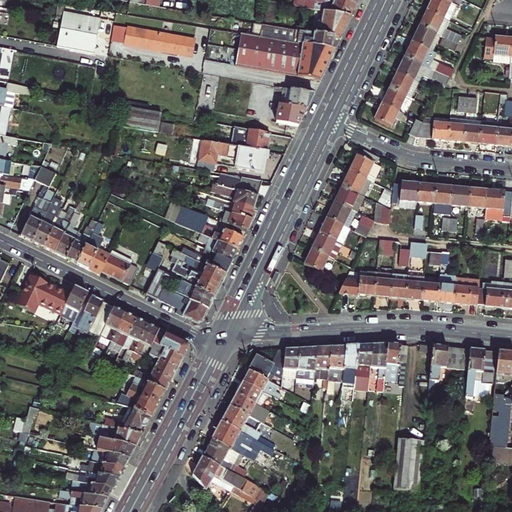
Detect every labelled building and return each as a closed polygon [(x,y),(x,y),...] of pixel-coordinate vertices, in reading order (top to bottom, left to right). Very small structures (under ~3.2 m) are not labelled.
[(294,0),(293,6),(323,12),(351,18),(353,13),(356,7),(339,0),(314,0),(314,3),(296,0),(294,0)] [(430,0),(429,2),(426,9),(450,20),(456,6),(455,5),(457,0),(430,0)] [(59,5),(56,18),(62,19),(63,14),(63,13),(64,6),(59,5)] [(460,36),(446,29),(450,20),(426,9),(422,17),(419,25),(440,35),(445,37),(457,43),(460,36)] [(307,29),(306,34),(323,36),(334,38),(341,40),(346,29),(351,18),(323,12),(321,24),(313,22),(311,30),(307,29)] [(63,14),(62,19),(59,33),(57,47),(93,54),(97,37),(100,20),(63,14)] [(255,25),(252,38),(331,51),(332,44),(334,38),(323,36),(306,34),(262,26),(255,25)] [(440,35),(419,25),(415,33),(411,41),(432,51),(440,35)] [(193,42),(129,29),(126,45),(190,58),(193,42)] [(496,58),(495,62),(511,63),(511,36),(505,36),(498,35),(498,38),(488,37),(487,57),(496,58)] [(240,36),(235,68),(236,68),(320,82),(327,68),(334,54),(335,51),(331,51),(252,38),(246,37),(240,36)] [(440,46),(452,52),(457,43),(445,37),(440,46)] [(404,56),(442,74),(450,77),(453,71),(432,61),(436,52),(432,51),(411,41),(408,48),(404,56)] [(442,74),(404,56),(401,64),(397,72),(419,82),(422,76),(438,83),(442,74)] [(419,82),(397,72),(393,79),(390,87),(407,95),(411,97),(412,97),(419,82)] [(32,90),(7,85),(6,92),(0,91),(0,107),(7,109),(12,110),(15,94),(30,97),(32,90)] [(407,95),(390,87),(386,94),(383,102),(400,110),(407,95)] [(313,96),(281,90),(280,95),(283,96),(281,107),(306,112),(310,104),(313,96)] [(404,113),(411,97),(407,95),(400,110),(404,113)] [(469,111),(471,96),(460,95),(458,110),(469,111)] [(479,97),(471,96),(469,111),(478,111),(479,97)] [(396,118),(400,110),(383,102),(379,110),(375,118),(392,126),(396,118)] [(122,107),(111,105),(109,112),(121,114),(122,108),(122,107)] [(298,128),(306,112),(281,107),(279,106),(276,124),(298,128)] [(0,136),(13,139),(14,135),(5,133),(5,128),(3,127),(7,109),(0,107),(0,136)] [(121,114),(119,127),(158,134),(161,114),(122,108),(121,114)] [(401,120),(404,113),(400,110),(396,118),(401,120)] [(453,115),(435,113),(435,116),(435,120),(452,122),(453,115)] [(452,122),(450,139),(459,140),(466,141),(469,116),(453,114),(453,115),(452,122)] [(425,123),(418,136),(436,138),(450,139),(452,122),(435,120),(435,116),(428,115),(425,123)] [(485,118),(469,116),(466,141),(475,141),(483,142),(484,124),(485,118)] [(501,119),(485,118),(484,124),(500,126),(501,119)] [(418,136),(425,123),(417,119),(410,133),(418,136)] [(161,124),(159,134),(172,136),(174,126),(161,124)] [(500,126),(484,124),(483,142),(491,143),(498,144),(500,126)] [(511,126),(500,126),(498,144),(507,144),(511,144),(511,126)] [(234,128),(231,147),(266,153),(268,144),(270,135),(234,128)] [(0,161),(4,162),(7,145),(10,146),(16,147),(17,140),(13,139),(0,136),(0,161)] [(193,151),(200,153),(202,142),(195,141),(193,151)] [(193,170),(213,174),(217,156),(237,160),(235,170),(261,174),(264,159),(265,159),(266,156),(266,153),(231,147),(202,142),(200,153),(199,161),(200,161),(199,164),(198,164),(198,165),(193,164),(193,170)] [(379,163),(382,156),(366,149),(364,154),(361,153),(357,161),(353,170),(372,179),(379,163)] [(376,180),(383,164),(379,163),(372,179),(376,180)] [(34,181),(40,169),(30,167),(28,180),(34,181)] [(32,243),(53,200),(55,195),(47,192),(55,176),(44,171),(40,169),(34,181),(45,187),(42,193),(46,194),(44,197),(41,196),(40,195),(38,199),(39,200),(42,201),(38,210),(34,208),(20,238),(32,243)] [(367,187),(372,179),(353,170),(349,178),(346,186),(364,195),(367,187)] [(34,181),(28,180),(28,182),(1,177),(0,185),(0,187),(4,189),(28,193),(34,181)] [(262,183),(242,179),(240,183),(231,180),(230,181),(219,178),(217,186),(212,186),(210,192),(231,198),(232,195),(235,196),(233,203),(235,204),(253,210),(258,196),(262,183)] [(367,187),(371,189),(376,180),(372,179),(367,187)] [(403,202),(403,199),(421,201),(423,182),(410,181),(406,181),(406,184),(397,183),(395,196),(395,201),(403,202)] [(438,202),(439,184),(432,183),(423,182),(421,201),(438,202)] [(455,204),(457,186),(448,185),(439,184),(438,202),(455,204)] [(368,196),(364,195),(346,186),(342,193),(338,201),(361,212),(368,196)] [(472,206),(474,187),(464,186),(457,186),(455,204),(472,206)] [(474,187),(472,206),(489,207),(490,189),(482,188),(474,187)] [(488,219),(504,221),(505,213),(511,214),(511,190),(502,190),(490,189),(489,207),(488,217),(488,219)] [(379,202),(394,209),(395,201),(395,196),(384,191),(379,202)] [(420,207),(421,201),(403,199),(403,202),(403,206),(420,207)] [(43,249),(58,218),(62,211),(59,210),(62,204),(53,200),(32,243),(43,249)] [(205,206),(223,212),(252,222),(253,219),(255,216),(252,212),(253,210),(235,204),(232,211),(230,210),(230,207),(207,200),(205,206)] [(361,212),(338,201),(334,209),(331,216),(353,227),(361,212)] [(389,224),(392,223),(394,209),(379,202),(377,201),(375,219),(377,220),(389,224)] [(76,211),(54,254),(66,260),(78,234),(79,233),(73,230),(85,206),(80,203),(76,211)] [(43,249),(54,254),(76,211),(70,208),(63,221),(58,218),(43,249)] [(199,234),(201,235),(237,251),(240,246),(243,240),(224,231),(221,237),(207,231),(206,233),(203,231),(208,219),(181,208),(174,223),(196,233),(199,234)] [(426,225),(428,211),(420,211),(418,224),(426,225)] [(252,222),(223,212),(219,223),(246,233),(249,227),(252,222)] [(445,227),(452,228),(454,213),(446,212),(445,227)] [(454,213),(452,228),(460,228),(461,214),(454,213)] [(346,242),(353,227),(331,216),(327,224),(323,232),(346,242)] [(368,216),(364,223),(373,227),(377,220),(375,219),(368,216)] [(481,216),(479,230),(486,231),(488,219),(488,217),(481,216)] [(78,234),(66,260),(77,265),(98,225),(91,221),(88,228),(86,228),(82,236),(78,234)] [(369,235),(373,227),(364,223),(361,231),(369,235)] [(98,225),(77,265),(84,269),(99,276),(101,273),(109,256),(98,250),(103,240),(97,238),(102,227),(98,225)] [(346,242),(323,232),(320,239),(316,247),(338,258),(346,242)] [(207,246),(205,250),(232,263),(235,257),(237,251),(201,235),(199,239),(197,242),(207,246)] [(396,259),(397,244),(382,242),(381,258),(396,259)] [(152,254),(159,257),(164,246),(158,243),(152,254)] [(412,261),(413,245),(403,244),(401,260),(412,261)] [(424,246),(413,245),(412,261),(423,262),(424,246)] [(338,258),(316,247),(312,255),(308,263),(333,275),(341,259),(338,258)] [(435,247),(434,259),(444,260),(444,258),(445,248),(435,247)] [(452,259),(453,249),(445,248),(444,258),(452,259)] [(232,263),(205,250),(201,258),(183,249),(181,254),(187,257),(225,276),(228,271),(230,266),(232,263)] [(184,263),(187,257),(181,254),(173,251),(170,257),(172,258),(170,263),(175,265),(172,272),(181,277),(187,280),(185,284),(214,298),(217,293),(220,287),(187,271),(181,268),(184,263)] [(137,270),(133,268),(129,266),(131,262),(111,252),(109,256),(101,273),(129,287),(137,270)] [(187,269),(187,271),(220,287),(223,282),(225,276),(187,257),(184,263),(192,268),(191,271),(187,269)] [(0,283),(9,266),(0,261),(0,283)] [(354,285),(356,271),(352,270),(347,282),(343,289),(362,291),(363,290),(363,286),(354,285)] [(449,297),(456,298),(458,280),(459,274),(459,271),(443,270),(442,278),(440,296),(449,297)] [(157,300),(169,276),(158,271),(146,295),(157,300)] [(368,290),(377,291),(379,273),(365,271),(356,271),(354,285),(363,286),(363,290),(368,290)] [(393,292),(395,274),(379,273),(377,291),(386,292),(393,292)] [(408,294),(410,275),(395,274),(393,292),(401,293),(408,294)] [(482,282),(482,276),(459,274),(458,280),(482,282)] [(425,295),(427,277),(410,275),(408,294),(417,294),(425,295)] [(482,276),(482,282),(480,297),(488,298),(488,301),(494,301),(504,302),(506,284),(506,278),(482,276)] [(38,305),(44,308),(47,303),(38,298),(45,284),(30,277),(16,306),(33,314),(38,305)] [(440,296),(442,278),(427,277),(425,295),(433,296),(440,296)] [(480,297),(482,282),(458,280),(456,298),(469,299),(474,299),(475,297),(480,297)] [(47,310),(57,289),(45,284),(38,298),(47,303),(44,308),(47,310)] [(64,308),(70,296),(57,289),(47,310),(60,316),(64,308)] [(74,289),(70,296),(64,308),(73,312),(71,314),(69,318),(71,320),(70,322),(73,324),(87,296),(76,291),(74,289)] [(189,302),(208,311),(211,305),(214,298),(195,289),(189,302)] [(208,311),(189,302),(177,296),(170,292),(165,303),(169,305),(169,306),(177,311),(176,314),(198,325),(202,323),(205,317),(208,311)] [(87,296),(73,324),(69,331),(75,334),(76,332),(78,333),(80,331),(98,340),(99,337),(113,309),(87,296)] [(73,312),(64,308),(60,316),(65,319),(65,320),(70,322),(71,320),(69,318),(71,314),(73,312)] [(113,309),(99,337),(111,343),(125,314),(113,309)] [(123,348),(137,320),(125,314),(111,343),(123,348)] [(137,320),(123,348),(127,350),(120,366),(124,369),(130,357),(132,352),(134,353),(148,326),(137,320)] [(132,352),(130,357),(140,362),(141,359),(143,360),(144,358),(145,359),(147,355),(150,349),(153,344),(159,331),(155,329),(148,326),(134,353),(132,352)] [(187,345),(159,331),(153,344),(183,359),(189,348),(187,345)] [(183,359),(153,344),(150,349),(151,350),(148,356),(158,361),(177,370),(180,365),(183,359)] [(387,346),(372,347),(370,369),(379,370),(377,391),(377,393),(382,394),(383,383),(387,346)] [(407,348),(387,346),(383,383),(396,384),(397,376),(400,376),(398,388),(403,388),(407,348)] [(358,347),(345,348),(343,371),(355,372),(358,347)] [(370,369),(372,347),(358,347),(355,372),(355,375),(354,390),(368,391),(370,369)] [(465,351),(432,347),(432,353),(428,394),(433,394),(435,385),(439,383),(440,369),(468,372),(470,351),(465,351)] [(345,348),(330,349),(326,391),(326,396),(333,397),(334,384),(342,385),(343,374),(343,371),(345,348)] [(330,349),(316,350),(313,385),(316,385),(316,381),(323,382),(323,387),(323,390),(326,391),(330,349)] [(313,385),(316,350),(299,351),(296,380),(295,385),(306,386),(306,390),(312,390),(313,386),(313,385)] [(284,351),(277,351),(271,366),(257,358),(253,365),(249,372),(270,384),(274,377),(282,380),(284,351)] [(299,351),(284,351),(282,380),(281,389),(285,392),(287,379),(296,380),(299,351)] [(470,351),(468,372),(465,397),(465,399),(472,400),(481,401),(488,396),(489,386),(492,386),(493,375),(495,375),(497,354),(470,351)] [(495,375),(511,376),(511,355),(497,354),(495,375)] [(158,361),(153,372),(171,381),(174,376),(177,370),(158,361)] [(379,370),(370,369),(368,391),(377,391),(379,370)] [(171,381),(153,372),(149,378),(135,371),(133,376),(135,377),(165,393),(166,390),(168,387),(171,381)] [(246,378),(243,383),(267,396),(271,398),(277,402),(280,396),(275,393),(278,388),(270,384),(249,372),(246,378)] [(511,376),(495,375),(495,383),(503,384),(511,380),(511,376)] [(165,393),(135,377),(128,392),(147,402),(149,401),(158,406),(161,399),(165,393)] [(267,396),(243,383),(240,388),(237,393),(236,395),(260,408),(265,399),(267,396)] [(111,404),(129,409),(134,410),(151,419),(154,412),(158,406),(149,401),(147,402),(128,392),(126,397),(121,395),(117,402),(112,401),(111,404)] [(260,408),(236,395),(233,401),(230,407),(249,417),(253,419),(262,425),(266,418),(272,421),(275,415),(260,408)] [(503,397),(493,396),(489,448),(506,450),(511,400),(503,399),(503,397)] [(271,398),(269,401),(272,402),(271,404),(275,406),(277,402),(271,398)] [(465,399),(464,415),(468,415),(469,411),(471,411),(472,400),(465,399)] [(260,435),(249,428),(244,426),(249,417),(230,407),(226,415),(221,423),(266,447),(267,444),(268,442),(264,440),(263,440),(262,441),(259,439),(260,435)] [(31,423),(35,423),(39,410),(30,408),(26,421),(31,423)] [(134,410),(129,409),(122,421),(125,422),(124,425),(121,424),(104,420),(103,426),(135,434),(140,425),(143,426),(145,426),(148,425),(149,422),(151,419),(134,410)] [(244,426),(249,428),(253,419),(249,417),(244,426)] [(96,418),(95,424),(102,426),(103,426),(104,420),(96,418)] [(26,421),(16,419),(13,432),(23,433),(29,435),(31,423),(26,421)] [(135,434),(103,426),(102,426),(89,423),(87,428),(89,429),(87,437),(99,439),(135,448),(138,442),(142,436),(135,434)] [(266,447),(221,423),(217,430),(213,437),(212,440),(238,454),(240,448),(234,445),(236,440),(253,449),(254,447),(264,452),(266,447)] [(29,435),(23,433),(20,442),(26,444),(29,435)] [(135,448),(99,439),(87,437),(85,436),(82,448),(94,451),(129,460),(132,454),(135,448)] [(296,436),(293,441),(307,448),(307,442),(296,436)] [(238,455),(238,454),(212,440),(207,449),(202,458),(243,480),(247,474),(241,470),(232,466),(238,455)] [(423,443),(398,440),(393,491),(418,493),(423,443)] [(94,451),(91,462),(124,470),(126,465),(129,460),(94,451)] [(232,466),(241,470),(247,459),(238,455),(232,466)] [(206,492),(211,483),(214,478),(242,493),(248,496),(253,486),(243,480),(202,458),(197,467),(193,476),(206,492)] [(91,462),(89,473),(118,479),(121,474),(124,470),(91,462)] [(18,469),(12,467),(10,475),(17,477),(18,469)] [(65,480),(73,482),(113,490),(116,485),(118,479),(89,473),(87,478),(67,474),(65,480)] [(214,478),(211,483),(239,498),(242,493),(214,478)] [(73,482),(71,494),(108,500),(110,495),(113,490),(73,482)] [(70,500),(70,506),(84,508),(101,511),(104,507),(106,503),(108,500),(71,494),(60,492),(59,498),(70,500)] [(508,511),(510,497),(484,499),(482,511),(508,511)] [(0,502),(0,511),(101,511),(84,508),(70,506),(55,504),(55,511),(49,510),(50,503),(36,501),(14,498),(13,511),(9,510),(10,504),(0,502)] [(258,511),(262,505),(257,503),(252,511),(258,511)]
